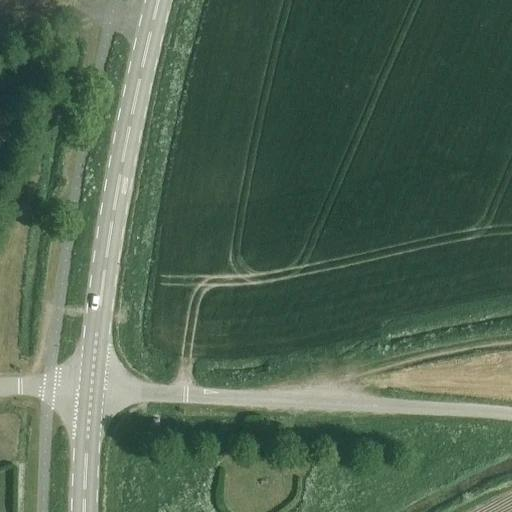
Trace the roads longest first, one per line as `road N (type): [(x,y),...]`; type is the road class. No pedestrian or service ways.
road 1 (unclassified): [(511,418),(88,393)]
road 2 (secondary): [(88,393),(133,89),(155,0)]
